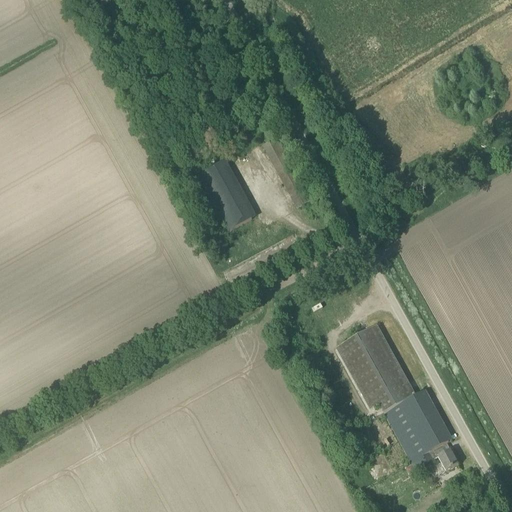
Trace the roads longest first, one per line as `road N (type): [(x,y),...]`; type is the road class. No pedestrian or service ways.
road 1 (unclassified): [(509,511),(227,0)]
road 2 (track): [(360,242),(0,443)]
